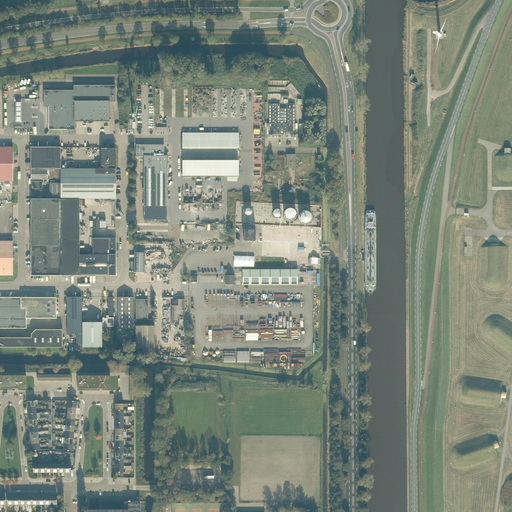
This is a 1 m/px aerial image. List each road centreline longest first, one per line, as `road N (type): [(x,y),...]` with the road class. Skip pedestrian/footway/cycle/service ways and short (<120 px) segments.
road 1 (unclassified): [(448,135),(419,245),(414,511)]
road 2 (primary): [(353,511),(350,195)]
road 3 (secondary): [(307,4),(147,11),(0,30)]
road 4 (unclassified): [(125,286),(124,138),(21,138)]
road 5 (secondary): [(0,45),(119,28),(249,24)]
road 6 (primary): [(311,27),(329,40),(340,82),(350,195)]
road 7 (unclassified): [(21,285),(21,138)]
road 8 (unclassified): [(448,135),(500,0)]
road 9 (primary): [(350,195),(342,55)]
